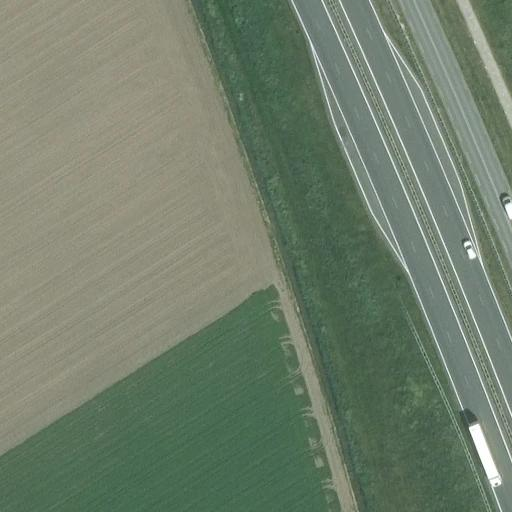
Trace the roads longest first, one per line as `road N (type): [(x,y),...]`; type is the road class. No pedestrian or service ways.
road 1 (trunk): [(305,0),(511,503)]
road 2 (trunk): [(511,382),(352,0)]
road 3 (secondary): [(411,0),(511,235)]
